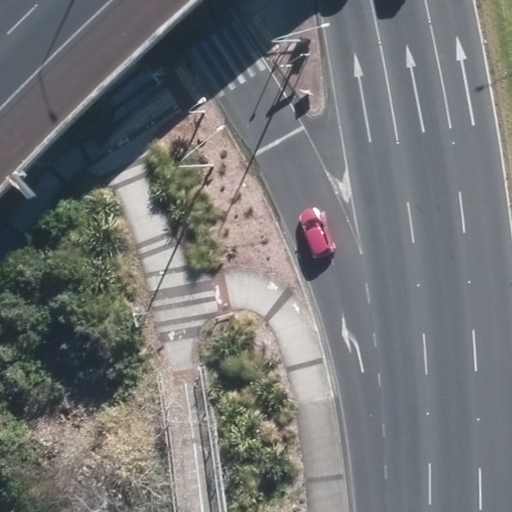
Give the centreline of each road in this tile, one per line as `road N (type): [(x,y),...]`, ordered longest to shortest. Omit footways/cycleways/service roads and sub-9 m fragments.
road 1 (motorway): [(380,511),(341,276),(275,142),(186,0)]
road 2 (primary): [(452,511),(438,243),(404,0)]
